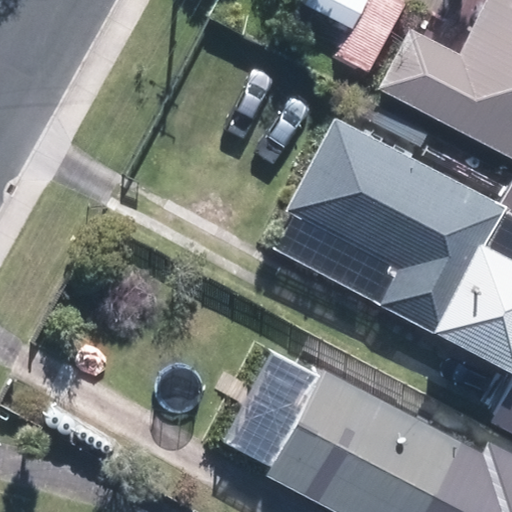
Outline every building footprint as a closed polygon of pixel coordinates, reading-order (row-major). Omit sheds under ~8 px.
[(358,0),(300,0),(297,8),(344,30),(358,0)] [(511,0),(476,0),(447,56),(398,31),(368,87),(511,160),(511,0)] [(511,217),(322,120),(257,245),(494,368),(511,333),(511,217)] [(264,478),(329,511),(511,511),(511,453),(489,442),(483,453),(321,368),(264,478)] [(511,378),(490,417),(511,429),(511,378)]
